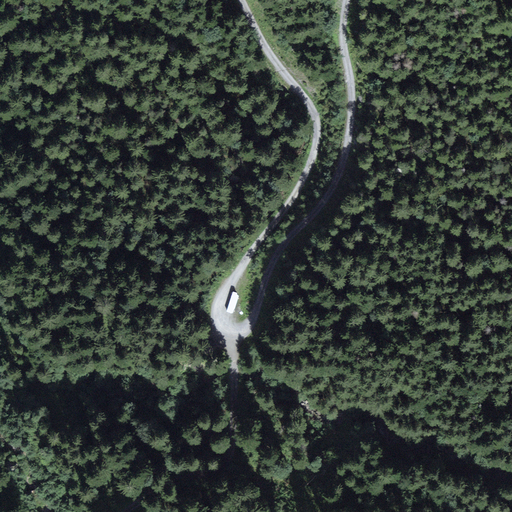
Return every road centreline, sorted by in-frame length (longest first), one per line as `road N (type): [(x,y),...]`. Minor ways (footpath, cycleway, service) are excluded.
road 1 (track): [(240,0),(319,120),(316,150),(290,203),(216,302),(219,324),(235,334),(254,324),(282,246),(319,210),(343,168),(353,116),(340,37),(349,0)]
road 2 (track): [(235,334),(229,464),(164,488),(129,511)]
